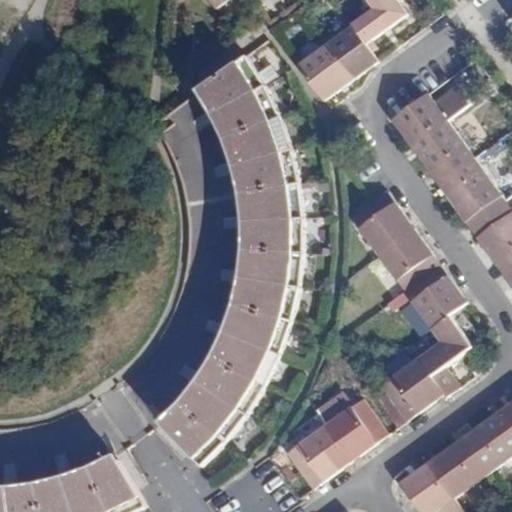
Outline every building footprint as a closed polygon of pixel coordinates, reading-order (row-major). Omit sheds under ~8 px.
[(232,0),(212,0),(219,9),(232,0)] [(399,0),(368,0),(377,11),(356,27),(369,45),(410,15),(399,0)] [(369,45),(356,27),(328,46),(354,82),(367,72),(381,62),(369,45)] [(354,82),(328,46),(301,66),(326,101),(343,90),(354,82)] [(249,57),(201,91),(217,121),(232,154),(238,172),(243,193),(246,218),(246,245),(242,280),(236,308),(227,331),(218,353),(205,374),(189,395),(162,424),(196,460),(203,467),(226,442),(230,439),(246,417),(263,394),(267,386),(272,374),(281,353),(290,332),(294,321),(294,319),(298,302),(300,287),(301,282),(304,259),(304,256),(304,243),(304,218),(304,215),(303,196),(300,184),(297,170),(292,151),(286,132),(281,118),(279,113),(270,94),(266,87),(261,77),(249,57)] [(436,104),(429,95),(403,114),(409,123),(402,129),(409,139),(414,147),(450,122),(472,106),(459,88),(436,104)] [(409,123),(403,114),(395,120),(402,129),(409,123)] [(476,158),(450,122),(414,147),(425,161),(434,173),(442,167),(449,178),(476,158)] [(504,196),(476,158),(449,178),(457,188),(449,194),(455,203),(468,221),(504,196)] [(441,183),(449,178),(442,167),(434,173),(441,183)] [(457,188),(449,178),(441,183),(449,194),(457,188)] [(388,192),(376,201),(384,212),(397,203),(388,192)] [(384,212),(376,201),(355,215),(382,253),(415,229),(397,203),(384,212)] [(511,213),(480,237),(489,249),(499,264),(508,257),(511,263),(511,213)] [(415,229),(382,253),(409,290),(432,274),(423,263),(434,255),(415,229)] [(442,266),(434,255),(423,263),(432,274),(442,266)] [(507,274),(511,270),(511,263),(508,257),(499,264),(507,274)] [(442,266),(432,274),(438,283),(449,276),(442,266)] [(432,274),(409,290),(435,328),(453,315),(469,304),(449,276),(438,283),(432,274)] [(453,315),(435,328),(446,342),(424,357),(450,393),(452,396),(464,387),(449,366),(476,347),(453,315)] [(450,393),(424,357),(384,386),(401,410),(410,403),(418,415),(450,393)] [(324,418),(351,406),(346,395),(319,407),(324,418)] [(361,403),(327,428),(352,462),(378,443),(370,432),(378,426),(361,403)] [(410,403),(401,410),(409,422),(418,415),(410,403)] [(482,427),(468,438),(494,473),(511,460),(511,420),(505,411),(482,427)] [(386,437),(378,426),(370,432),(378,443),(386,437)] [(352,462),(327,428),(290,455),(307,478),(318,470),(326,481),(352,462)] [(440,477),(457,500),(494,473),(468,438),(460,443),(440,458),(449,471),(440,477)] [(149,507),(120,457),(110,462),(82,473),(64,478),(46,483),(26,486),(8,487),(0,487),(0,511),(142,511),(150,508),(149,507)] [(440,458),(431,464),(440,477),(449,471),(440,458)] [(440,477),(431,464),(418,474),(427,486),(440,477)] [(318,470),(307,478),(315,489),(326,481),(318,470)] [(465,511),(457,500),(440,477),(427,486),(418,474),(413,477),(404,484),(424,511),(465,511)]
